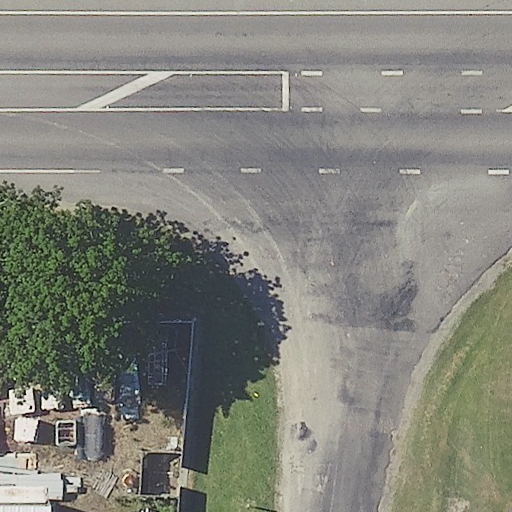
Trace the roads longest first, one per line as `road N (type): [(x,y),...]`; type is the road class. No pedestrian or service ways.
road 1 (residential): [(365,94),(368,209),(326,511)]
road 2 (secondary): [(0,92),(365,94)]
road 3 (secondary): [(365,94),(511,94)]
